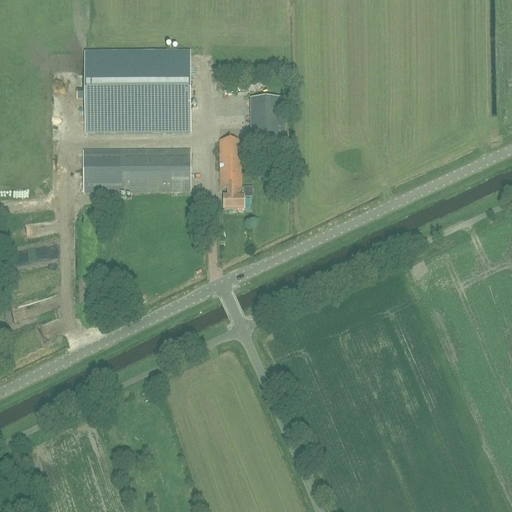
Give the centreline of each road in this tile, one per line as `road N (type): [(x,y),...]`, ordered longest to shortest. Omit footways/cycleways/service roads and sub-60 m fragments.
road 1 (unclassified): [(220,286),(511,150)]
road 2 (unclassified): [(240,328),(511,202)]
road 3 (unclassified): [(0,445),(240,328)]
road 4 (unclassified): [(0,393),(220,286)]
road 5 (unclassified): [(321,511),(240,328)]
